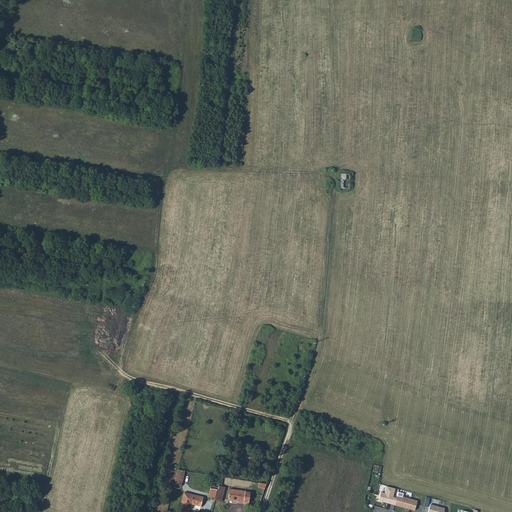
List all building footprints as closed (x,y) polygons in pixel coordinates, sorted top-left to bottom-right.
[(349,188),(349,174),(341,174),(341,188),(349,188)] [(185,471),(177,469),(176,476),(183,477),(185,471)] [(174,484),(177,485),(181,486),(183,477),(176,476),(174,484)] [(219,486),(215,500),(221,502),(225,487),(219,486)] [(395,505),(397,498),(393,497),(396,489),(387,487),(385,493),(382,492),(379,501),(395,505)] [(215,500),(217,490),(214,489),(210,488),(208,498),(215,500)] [(243,502),(243,503),(249,504),(251,492),(229,489),(228,500),(238,501),(243,502)] [(180,507),(190,509),(191,504),(200,506),(202,497),(184,492),(180,507)] [(403,493),(398,492),(397,498),(395,505),(414,510),(417,501),(402,497),(403,493)]
